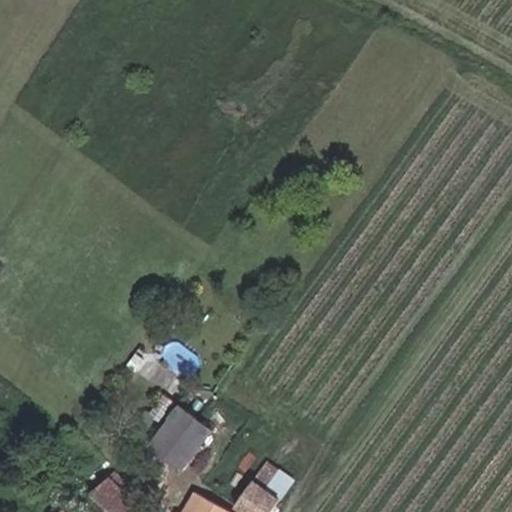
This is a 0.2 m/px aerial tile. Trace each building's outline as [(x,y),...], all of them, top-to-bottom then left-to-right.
[(134,471),(167,495),(192,458),(173,444),(163,458),(149,449),(134,471)] [(243,511),(267,511),(278,496),(267,488),(280,471),(266,460),(235,506),(243,511)] [(138,511),(130,503),(135,498),(124,488),(119,492),(105,477),(91,490),(112,511),(138,511)] [(237,511),(193,489),(180,511),(181,511),(237,511)] [(112,511),(91,490),(73,507),(68,503),(58,511),(112,511)]
